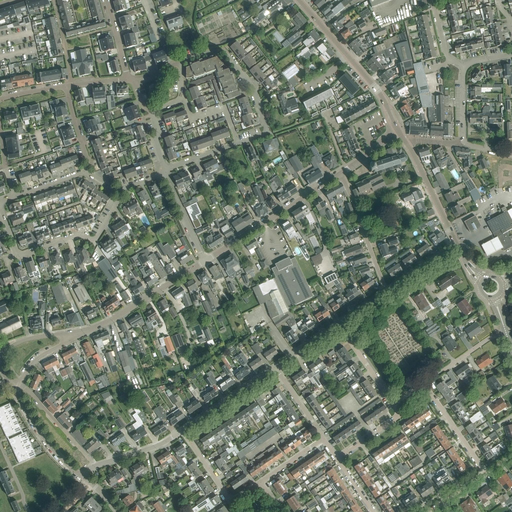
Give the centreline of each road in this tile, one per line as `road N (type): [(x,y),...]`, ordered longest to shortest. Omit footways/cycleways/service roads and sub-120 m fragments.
road 1 (residential): [(181,62),(221,51),(251,85),(266,127),(237,144)]
road 2 (residential): [(204,260),(339,173)]
road 3 (residential): [(73,337),(204,260)]
road 4 (residential): [(18,254),(78,234),(94,238),(119,188)]
road 5 (residential): [(386,290),(339,173)]
